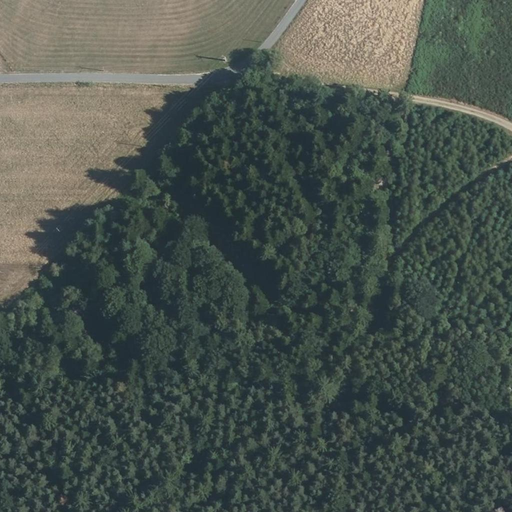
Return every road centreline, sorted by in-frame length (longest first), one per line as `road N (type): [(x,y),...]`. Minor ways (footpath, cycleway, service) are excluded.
road 1 (track): [(50,511),(232,452),(398,420),(511,440)]
road 2 (unclassified): [(0,78),(206,78),(251,61),(301,0)]
